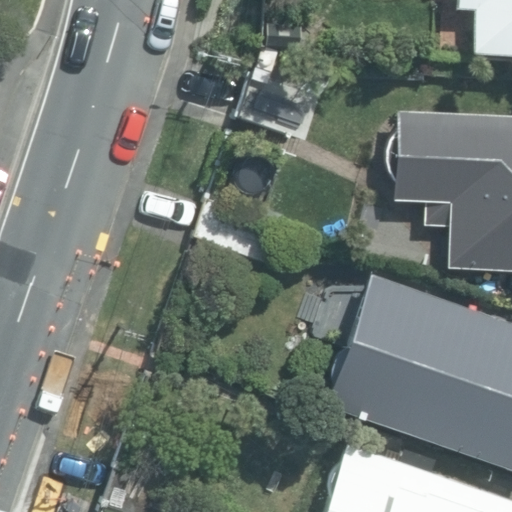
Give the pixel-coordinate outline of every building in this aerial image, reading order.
[(511,52),(511,0),(449,0),(449,6),(467,7),(465,50),(511,52)] [(231,112),(304,139),(319,96),(246,69),(231,112)] [(511,113),(391,107),(386,193),(423,196),(421,223),(446,225),(444,263),(511,267),(511,113)] [(189,233),(254,256),(268,217),(203,195),(189,233)] [(511,321),(363,269),(317,401),(511,469),(511,321)] [(394,458),(337,440),(314,511),(511,511),(511,493),(430,468),(432,461),(397,449),(394,458)] [(98,503),(125,511),(184,511),(193,486),(113,459),(98,503)] [(95,511),(122,511),(98,503),(95,511)]
